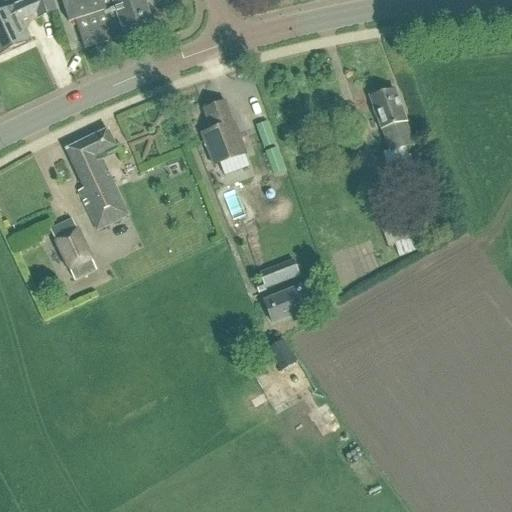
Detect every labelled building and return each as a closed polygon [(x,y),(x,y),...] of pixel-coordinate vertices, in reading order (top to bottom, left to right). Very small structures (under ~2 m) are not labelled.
[(55,11),(51,0),(22,0),(20,1),(22,5),(0,15),(0,56),(1,55),(3,57),(10,53),(11,50),(28,42),(19,22),(36,14),(38,17),(55,11)] [(85,50),(153,29),(143,0),(61,0),(69,24),(76,22),(85,50)] [(389,153),(388,153),(384,154),(388,167),(409,161),(406,150),(415,146),(407,124),(395,90),(368,98),(380,132),(381,132),(389,153)] [(204,112),(215,140),(205,144),(214,167),(247,155),(238,132),(237,132),(226,103),(204,112)] [(267,123),(256,127),(263,149),(275,145),(267,123)] [(112,156),(119,153),(108,132),(66,152),(84,191),(77,194),(96,233),(128,218),(102,163),(108,160),(106,157),(111,155),(112,156)] [(277,149),(265,154),(273,176),(285,171),(277,149)] [(242,208),(249,226),(265,220),(258,202),(242,208)] [(411,217),(381,228),(388,247),(395,245),(400,258),(423,249),(411,217)] [(73,221),(50,232),(69,272),(73,271),(77,280),(95,272),(90,262),(91,261),(73,221)] [(302,317),(316,313),(303,285),(261,301),(271,327),(302,315),(302,317)] [(267,351),(280,373),(296,364),(283,342),(267,351)]
